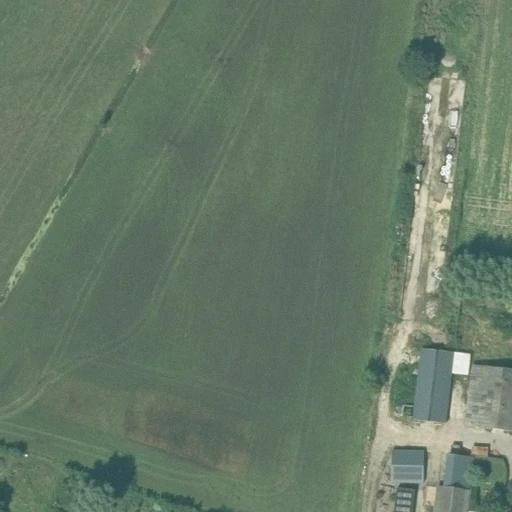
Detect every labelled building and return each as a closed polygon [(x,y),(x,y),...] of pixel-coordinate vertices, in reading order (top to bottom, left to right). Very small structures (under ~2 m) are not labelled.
[(414,422),(445,426),(455,352),(424,348),(414,422)] [(466,427),(511,432),(511,370),(474,366),(473,366),(466,427)] [(392,483),(425,483),(424,450),(393,450),(392,483)] [(447,455),(444,486),(438,486),(434,511),(466,511),(474,459),(447,455)] [(395,511),(412,511),(415,490),(398,488),(395,511)]
